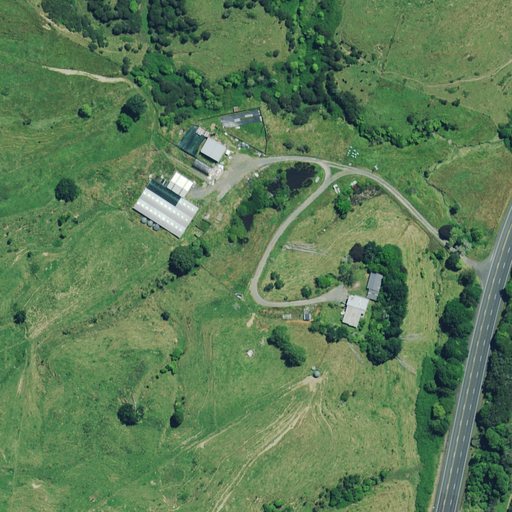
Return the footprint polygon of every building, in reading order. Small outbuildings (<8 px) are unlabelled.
[(197,134),(201,136),(202,135),(208,138),(210,133),(200,128),(197,134)] [(226,148),(209,138),(201,152),(219,162),(226,148)] [(199,209),(153,179),(134,208),(180,239),(199,209)] [(212,217),(208,214),(204,219),(208,222),(212,217)] [(369,301),(350,295),(347,304),(348,305),(343,323),(358,327),(362,313),(365,314),(369,301)]
